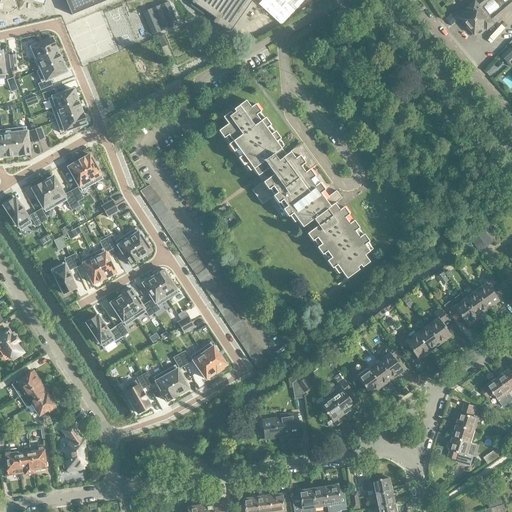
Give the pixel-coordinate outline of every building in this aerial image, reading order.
[(30,0),(31,0),(44,4),(44,5),(45,6),(46,0),(64,0),(71,15),(107,0),(30,0)] [(191,0),(191,2),(190,2),(190,3),(190,4),(190,5),(191,5),(191,6),(192,7),(194,4),(215,18),(212,22),(225,31),(226,31),(227,31),(228,31),(229,31),(230,31),(231,30),(231,29),(232,28),(251,0),(191,0)] [(261,0),(258,4),(281,25),(303,0),(261,0)] [(477,1),(476,2),(469,8),(470,8),(460,17),(477,36),(486,28),(487,29),(494,23),(511,6),(511,0),(479,0),(477,2),(477,1)] [(168,1),(143,12),(152,35),(169,28),(166,20),(174,17),(168,1)] [(211,31),(193,40),(200,55),(218,46),(211,31)] [(164,34),(156,37),(161,47),(168,44),(164,34)] [(52,37),(30,47),(35,58),(57,49),(56,47),(57,47),(52,37)] [(57,49),(35,58),(40,70),(62,60),(57,49)] [(507,62),(511,57),(511,50),(511,49),(502,56),(507,62)] [(62,60),(40,70),(37,71),(42,83),(50,80),(67,72),(62,60)] [(13,78),(7,80),(11,93),(18,90),(13,78)] [(42,83),(38,85),(41,91),(52,86),(50,80),(42,83)] [(56,95),(52,97),(56,108),(77,101),(73,89),(56,95)] [(54,90),(42,94),(44,99),(52,97),(56,95),(54,90)] [(205,99),(212,95),(210,91),(202,95),(205,99)] [(222,117),(223,118),(227,124),(218,131),(223,138),(228,135),(232,141),(228,144),(234,152),(238,149),(242,155),(238,158),(243,165),(248,163),(258,176),(262,173),(266,179),(252,189),(262,204),(277,193),(302,227),(306,224),(311,231),(306,234),(312,241),(316,238),(320,244),(316,247),(322,255),(326,252),(331,258),(326,261),(332,268),(336,265),(346,278),(358,269),(357,267),(360,265),(362,267),(369,262),(364,255),(369,251),(364,244),(368,241),(363,234),(359,237),(354,231),(359,228),(353,220),(349,223),(344,217),(349,214),(343,206),(339,210),(334,204),(342,198),(336,190),(325,199),(320,192),(322,191),(307,171),(314,166),(299,145),(285,155),(276,142),(280,139),(275,131),(270,135),(266,129),(270,125),(265,118),(260,121),(256,114),(260,111),(255,104),(250,107),(245,100),(233,109),(234,112),(231,114),(230,111),(222,117)] [(77,101),(56,108),(60,120),(81,112),(77,101)] [(81,112),(60,120),(64,131),(65,131),(66,133),(71,131),(71,129),(87,123),(83,113),(82,113),(81,112)] [(34,129),(35,129),(33,123),(30,124),(32,130),(28,131),(33,143),(39,141),(34,129)] [(34,129),(39,141),(45,139),(40,127),(35,129),(34,129)] [(26,131),(14,133),(17,155),(18,155),(18,156),(29,155),(26,131)] [(14,133),(2,134),(5,157),(17,155),(14,133)] [(83,157),(78,160),(92,185),(103,179),(89,155),(84,158),(83,157)] [(78,161),(68,167),(81,191),(92,185),(78,160),(78,161)] [(53,176),(42,182),(56,206),(67,200),(53,176)] [(41,182),(31,188),(45,212),(56,206),(42,182),(41,183),(41,182)] [(143,195),(153,189),(150,184),(140,191),(143,195)] [(78,189),(73,192),(78,203),(84,200),(78,189)] [(153,189),(143,195),(147,201),(157,194),(153,189)] [(73,192),(65,197),(71,207),(78,203),(73,192)] [(157,194),(147,201),(150,206),(160,200),(157,194)] [(12,199),(3,205),(13,221),(11,222),(14,226),(16,225),(20,231),(31,223),(15,198),(12,200),(12,199)] [(112,200),(101,206),(104,212),(115,206),(112,200)] [(160,200),(150,206),(154,211),(164,205),(160,200)] [(164,205),(154,211),(157,216),(167,210),(164,205)] [(115,206),(104,212),(107,217),(118,211),(115,206)] [(43,210),(36,214),(42,224),(49,220),(43,210)] [(167,210),(157,216),(161,222),(171,215),(167,210)] [(37,214),(28,219),(33,229),(42,224),(37,214)] [(171,215),(161,222),(164,227),(174,221),(171,215)] [(494,219),(469,238),(479,251),(494,240),(488,231),(494,226),(495,228),(499,224),(494,219)] [(174,221),(164,227),(168,232),(177,226),(174,221)] [(177,226),(168,232),(171,237),(181,231),(177,226)] [(135,228),(125,235),(140,257),(151,251),(142,237),(144,236),(140,231),(139,233),(135,228)] [(181,231),(171,237),(175,243),(184,236),(181,231)] [(111,235),(105,238),(111,249),(118,246),(115,241),(111,235)] [(125,235),(115,241),(118,246),(130,265),(139,259),(139,258),(140,257),(125,235)] [(184,236),(175,243),(178,248),(188,241),(184,236)] [(105,238),(99,241),(103,248),(105,253),(111,249),(105,238)] [(188,241),(178,248),(182,253),(192,247),(188,241)] [(192,247),(182,253),(185,258),(195,252),(192,247)] [(103,248),(92,254),(104,279),(105,279),(104,278),(115,273),(105,253),(103,248)] [(195,252),(185,258),(189,264),(198,258),(195,252)] [(75,253),(70,256),(75,268),(81,265),(75,253)] [(92,254),(81,259),(93,284),(98,281),(99,282),(104,279),(92,254)] [(70,256),(64,259),(70,270),(75,268),(70,256)] [(198,258),(189,264),(192,269),(202,263),(198,258)] [(63,262),(51,268),(63,294),(73,290),(73,289),(75,287),(63,262)] [(202,263),(192,269),(196,275),(206,268),(202,263)] [(206,268),(196,275),(199,280),(209,274),(206,268)] [(154,275),(153,276),(168,300),(178,293),(163,269),(154,276),(154,275)] [(209,274),(199,280),(202,285),(212,278),(209,274)] [(487,307),(498,299),(489,286),(494,282),(487,274),(482,278),(482,279),(478,281),(480,284),(479,284),(481,286),(475,290),(487,307)] [(153,276),(142,283),(152,299),(157,307),(168,300),(153,276)] [(212,278),(202,285),(206,290),(216,283),(212,278)] [(216,283),(206,290),(209,295),(219,289),(216,283)] [(122,295),(120,296),(135,319),(146,312),(142,306),(130,288),(121,295),(122,295)] [(219,289),(209,295),(213,300),(222,294),(219,289)] [(469,295),(464,298),(477,315),(487,307),(475,290),(469,295)] [(464,298),(461,293),(444,305),(451,314),(456,310),(469,328),(474,324),(472,321),(478,317),(477,315),(464,298)] [(222,294),(213,300),(216,306),(226,299),(222,294)] [(120,296),(110,303),(125,326),(135,319),(120,296)] [(152,299),(147,302),(154,313),(159,310),(157,307),(152,299)] [(226,299),(216,306),(220,311),(229,304),(226,299)] [(408,309),(412,306),(408,301),(404,304),(408,309)] [(142,306),(146,312),(149,316),(154,313),(147,302),(142,306)] [(229,304),(220,311),(223,316),(233,310),(229,304)] [(427,326),(439,343),(450,335),(440,322),(445,318),(439,309),(433,313),(435,316),(431,319),(432,322),(427,326)] [(233,310),(223,316),(227,321),(236,315),(233,310)] [(95,316),(86,322),(96,338),(94,339),(97,344),(99,343),(103,348),(114,341),(98,315),(95,317),(95,316)] [(236,315),(227,321),(230,326),(240,320),(236,315)] [(188,316),(177,322),(180,328),(191,322),(188,316)] [(240,320),(230,326),(233,332),(243,325),(240,320)] [(191,322),(180,328),(183,333),(195,327),(191,322)] [(120,323),(115,326),(122,337),(127,333),(120,323)] [(243,325),(233,332),(237,337),(247,331),(243,325)] [(115,326),(110,330),(117,340),(122,337),(115,326)] [(428,350),(439,343),(427,326),(416,334),(428,350)] [(0,347),(3,346),(12,359),(20,354),(14,344),(19,340),(14,332),(6,336),(3,331),(0,332),(0,347)] [(247,331),(237,337),(240,342),(250,336),(247,331)] [(428,350),(416,334),(410,338),(408,336),(404,339),(402,336),(396,340),(403,349),(408,345),(417,358),(428,350)] [(250,336),(240,342),(244,347),(254,341),(250,336)] [(254,341),(244,347),(247,353),(257,346),(254,341)] [(210,342),(200,349),(216,373),(222,368),(226,365),(217,352),(218,350),(215,346),(214,347),(210,342)] [(379,361),(391,378),(402,370),(393,357),(398,353),(391,345),(385,349),(386,350),(382,353),(385,357),(379,361)] [(257,346),(247,353),(251,358),(261,351),(257,346)] [(200,349),(190,357),(206,379),(215,372),(216,373),(200,349)] [(184,351),(179,354),(185,365),(190,362),(184,351)] [(261,351),(251,358),(254,363),(264,357),(261,351)] [(179,354),(173,357),(179,368),(185,365),(179,354)] [(264,357),(254,363),(258,369),(268,363),(264,357)] [(368,369),(380,386),(391,378),(379,361),(377,359),(373,363),(374,365),(368,369)] [(175,365),(164,371),(177,395),(188,389),(175,365)] [(370,394),(380,386),(368,369),(362,373),(361,371),(356,374),(354,372),(348,376),(355,385),(360,381),(370,394)] [(511,375),(508,369),(498,377),(509,392),(511,396),(511,375)] [(19,396),(41,382),(34,371),(12,385),(19,396)] [(164,371),(153,377),(167,402),(177,396),(176,395),(177,395),(164,371)] [(147,372),(142,375),(148,386),(154,383),(147,372)] [(325,388),(344,413),(354,405),(345,392),(350,388),(339,374),(334,378),(338,383),(334,386),(332,383),(329,383),(326,385),(325,387),(325,388)] [(142,375),(136,378),(143,389),(148,386),(142,375)] [(498,399),(509,392),(498,377),(487,384),(488,385),(482,389),(487,396),(493,392),(498,399)] [(298,382),(305,391),(311,387),(304,378),(298,382)] [(135,380),(123,387),(126,393),(125,394),(127,399),(129,398),(138,413),(150,407),(145,398),(146,398),(143,393),(142,393),(135,380)] [(305,391),(298,382),(296,380),(292,383),(294,398),(303,396),(303,393),(305,391)] [(46,391),(41,382),(19,396),(27,407),(31,404),(47,394),(45,392),(46,391)] [(340,416),(344,413),(325,388),(320,391),(327,400),(320,405),(326,412),(325,413),(327,416),(323,420),(322,423),(324,426),(327,426),(332,423),(334,426),(343,420),(340,416)] [(39,416),(54,406),(47,394),(31,404),(27,407),(31,413),(35,410),(39,416)] [(456,424),(480,432),(482,427),(477,425),(479,418),(473,416),(475,409),(464,406),(462,412),(460,412),(456,424)] [(265,438),(299,433),(296,413),(281,415),(281,418),(263,420),(263,421),(260,421),(261,428),(264,428),(265,438)] [(13,423),(14,430),(26,428),(26,421),(13,423)] [(71,423),(61,429),(66,437),(67,460),(65,460),(65,462),(64,463),(63,463),(63,464),(62,465),(62,466),(63,467),(64,468),(64,469),(66,469),(76,468),(76,469),(84,468),(83,463),(85,463),(84,458),(85,458),(83,443),(82,439),(71,423)] [(453,436),(471,442),(473,436),(478,438),(480,432),(456,424),(453,436)] [(42,438),(50,437),(48,425),(41,426),(42,438)] [(477,444),(453,436),(449,449),(450,449),(448,456),(458,459),(457,461),(470,466),(477,444)] [(29,449),(32,469),(45,468),(42,445),(36,445),(37,448),(29,449)] [(20,471),(17,451),(9,452),(9,449),(3,450),(7,475),(19,473),(19,471),(20,471)] [(32,471),(32,469),(29,449),(17,451),(20,471),(24,470),(24,473),(32,471)] [(487,463),(497,456),(493,449),(482,456),(487,463)] [(392,491),(389,478),(381,480),(381,479),(364,482),(366,493),(368,492),(369,497),(373,496),(373,495),(392,491)] [(324,487),(326,506),(327,511),(335,511),(341,511),(341,510),(347,510),(344,490),(339,490),(338,485),(324,487)] [(316,511),(316,508),(326,506),(324,487),(310,489),(313,511),(316,511)] [(300,511),(313,511),(310,489),(300,490),(301,502),(299,502),(300,511)] [(395,504),(392,491),(373,495),(373,496),(376,508),(395,504)] [(357,502),(358,502),(356,492),(349,493),(350,503),(357,502)] [(267,495),(269,511),(284,511),(282,493),(267,495)] [(256,511),(269,511),(267,495),(254,497),(256,511)] [(489,499),(491,506),(497,505),(503,503),(500,495),(489,499)] [(256,511),(254,497),(244,499),(245,506),(240,507),(240,511),(256,511)] [(227,511),(226,501),(211,503),(212,511),(227,511)] [(212,511),(211,503),(199,504),(200,511),(212,511)] [(497,505),(499,511),(506,511),(504,503),(503,503),(497,505)]
